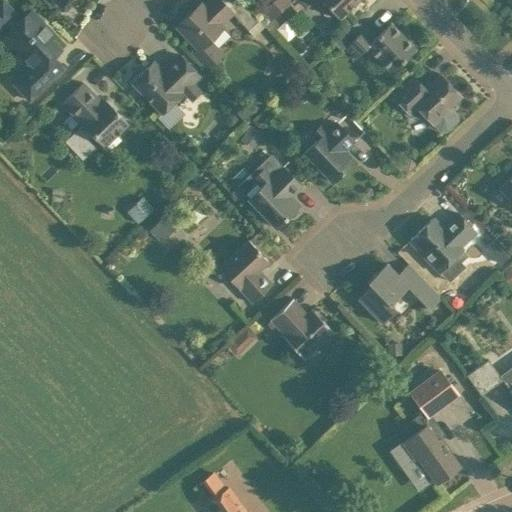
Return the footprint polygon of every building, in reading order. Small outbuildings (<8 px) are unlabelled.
[(29,66),(20,74),(11,82),(28,101),(39,91),(64,67),(54,56),(61,49),(41,28),(45,24),(31,10),(17,23),(14,20),(20,15),(5,0),(0,0),(0,34),(7,28),(8,30),(0,37),(0,39),(14,54),(16,52),(29,66)] [(240,0),(209,0),(208,2),(208,4),(204,7),(200,3),(177,25),(197,47),(191,53),(207,70),(224,54),(210,39),(225,25),(223,23),(233,13),(253,36),(264,26),(254,15),(240,0)] [(290,0),(270,0),(254,15),(264,26),(265,25),(269,29),(276,23),(271,18),(290,0)] [(321,0),(339,18),(358,0),(321,0)] [(365,47),(390,73),(415,48),(391,22),(375,38),(365,27),(345,47),(355,57),(365,47)] [(200,76),(183,58),(179,54),(162,70),(158,66),(153,71),(149,66),(132,82),(162,113),(175,100),(176,101),(184,93),(191,100),(201,90),(194,82),(200,76)] [(440,75),(426,89),(412,75),(391,94),(411,115),(419,108),(440,131),(446,131),(457,120),(458,114),(449,105),(460,95),(440,75)] [(314,91),(308,77),(293,84),(299,97),(314,91)] [(83,82),(68,96),(61,102),(82,124),(65,140),(82,158),(94,146),(87,139),(92,134),(103,146),(128,123),(106,100),(102,103),(83,82)] [(237,112),(245,121),(250,116),(243,108),(237,112)] [(234,114),(229,114),(225,117),(225,122),(228,126),(234,126),(237,122),(237,117),(234,114)] [(354,141),(341,127),(335,121),(327,129),(321,122),(310,133),(315,139),(303,151),(332,181),(354,159),(354,158),(350,162),(342,153),(354,141)] [(254,147),(262,132),(249,124),(240,139),(254,147)] [(416,164),(410,158),(402,158),(396,164),(406,174),(416,164)] [(301,185),(287,171),(280,164),(272,173),(265,165),(252,178),(259,186),(248,197),(276,226),(295,208),(286,199),(301,185)] [(511,175),(499,188),(511,202),(511,175)] [(137,223),(153,208),(143,196),(127,211),(137,223)] [(477,232),(472,227),(458,212),(447,223),(449,226),(445,230),(433,217),(409,240),(440,271),(464,248),(462,246),(477,232)] [(165,214),(149,230),(161,243),(177,227),(165,214)] [(249,240),(220,266),(238,286),(239,285),(253,300),(272,283),(259,269),(268,260),(249,240)] [(509,256),(502,249),(494,258),(500,264),(509,256)] [(408,286),(396,273),(386,262),(367,280),(371,284),(358,297),(381,322),(395,309),(390,303),(408,286)] [(426,280),(413,292),(428,308),(441,296),(426,280)] [(293,298),(293,297),(272,315),(268,318),(283,334),(283,335),(304,358),(333,331),(311,308),(310,308),(311,309),(304,315),(291,300),(293,298)] [(235,338),(244,347),(254,338),(245,328),(235,338)] [(401,342),(387,342),(387,354),(401,354),(401,342)] [(481,394),(501,379),(487,358),(466,373),(481,394)] [(511,365),(499,374),(511,392),(511,365)] [(430,414),(457,394),(459,393),(440,366),(436,369),(412,388),(408,390),(423,411),(427,416),(430,414)] [(444,433),(430,414),(427,416),(423,411),(399,428),(406,437),(388,449),(401,467),(413,458),(414,459),(418,456),(425,465),(436,482),(459,465),(443,443),(445,442),(440,435),(444,433)] [(226,488),(214,471),(195,484),(207,501),(204,503),(210,511),(248,511),(230,485),(226,488)]
